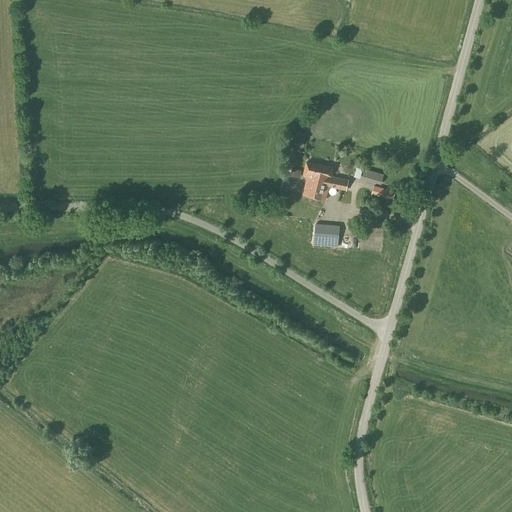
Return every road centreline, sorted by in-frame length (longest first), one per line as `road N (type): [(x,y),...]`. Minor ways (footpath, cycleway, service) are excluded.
road 1 (unclassified): [(0,208),(165,210),(224,234),(389,329)]
road 2 (unclassified): [(389,329),(479,0)]
road 3 (unclassified): [(366,511),(357,452),(389,329)]
